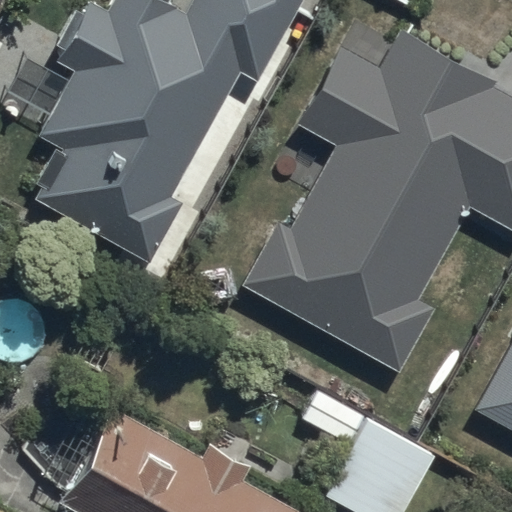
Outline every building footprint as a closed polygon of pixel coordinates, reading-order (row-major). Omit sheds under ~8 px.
[(53,131),(24,187),(136,244),(231,62),(250,72),(287,0),(97,0),(34,122),(53,131)] [(324,130),(240,270),(390,360),(428,296),(409,285),(465,193),(511,220),(511,219),(511,88),(395,19),(374,54),(338,32),(291,111),(324,130)] [(511,325),(473,396),(511,416),(511,325)] [(44,487),(89,511),(319,511),(320,510),(99,388),(44,487)] [(362,424),(363,421),(314,395),(298,425),(346,452),(319,503),(334,511),(406,511),(432,465),(362,424)]
